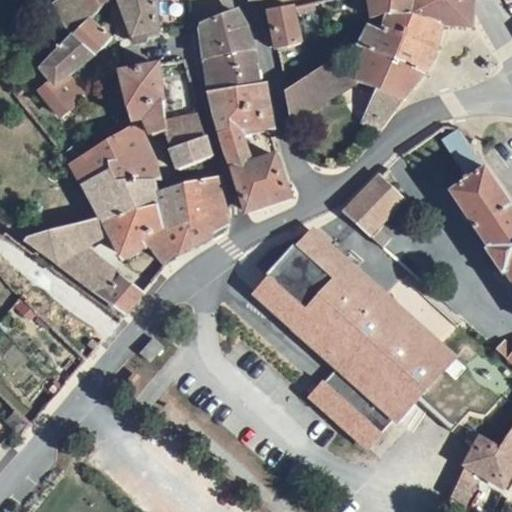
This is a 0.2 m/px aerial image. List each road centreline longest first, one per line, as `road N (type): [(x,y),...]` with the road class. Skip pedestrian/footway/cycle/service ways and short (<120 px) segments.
road 1 (unclassified): [(244,235),(163,291),(0,489)]
road 2 (unclassified): [(511,93),(452,103),(412,123),(313,197)]
road 3 (residential): [(313,197),(285,135),(274,76),(245,0)]
road 4 (residential): [(244,235),(193,44)]
